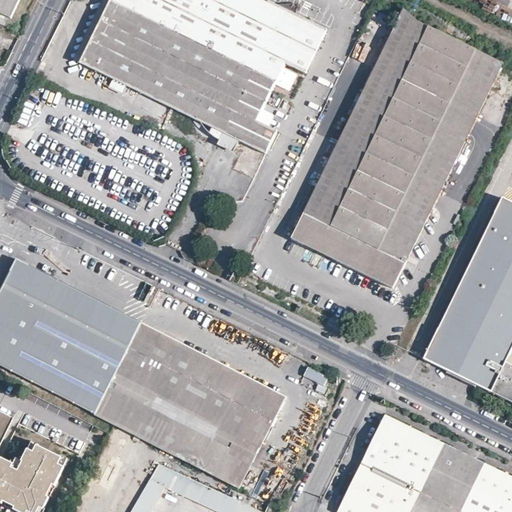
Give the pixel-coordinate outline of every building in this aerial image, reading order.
[(0,0),(0,13),(11,18),(19,0),(0,0)] [(81,63),(111,1),(108,0),(102,0),(74,58),(81,63)] [(111,0),(111,1),(81,63),(100,72),(114,79),(223,132),(239,140),(266,153),(277,130),(258,120),(267,103),(276,107),(282,96),(272,90),(286,64),(305,72),(326,29),(266,0),(111,0)] [(418,21),(404,9),(292,239),(393,288),(503,63),(420,23),(418,21)] [(114,79),(100,72),(96,81),(110,87),(114,79)] [(233,152),(239,140),(223,132),(218,144),(233,152)] [(511,274),(511,273),(511,152),(498,206),(448,288),(419,343),(511,387),(511,274)] [(0,366),(97,416),(142,323),(17,258),(0,291),(0,366)] [(286,397),(142,323),(97,416),(239,489),(286,397)] [(318,385),(316,389),(322,392),(330,379),(309,367),(303,376),(318,385)] [(511,511),(511,476),(386,415),(367,453),(354,480),(338,511),(511,511)] [(32,442),(28,450),(33,452),(37,446),(32,442)] [(55,487),(64,468),(64,467),(58,465),(62,458),(58,456),(40,447),(37,446),(33,452),(28,450),(27,449),(21,462),(22,462),(20,467),(18,471),(12,468),(13,464),(1,458),(1,459),(0,460),(0,503),(2,504),(3,502),(5,503),(13,507),(15,508),(14,510),(17,511),(37,511),(38,511),(40,511),(42,511),(44,509),(49,498),(47,497),(48,495),(52,487),(52,485),(55,487)] [(68,459),(62,458),(58,465),(64,467),(68,459)] [(261,511),(158,464),(149,480),(130,511),(153,511),(165,488),(217,511),(261,511)]
